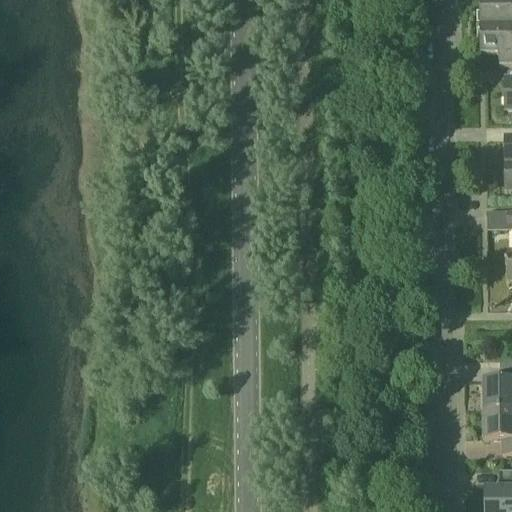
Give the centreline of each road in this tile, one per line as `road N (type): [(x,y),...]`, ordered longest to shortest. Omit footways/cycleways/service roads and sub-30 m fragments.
road 1 (residential): [(448,511),(443,0)]
road 2 (secondary): [(248,511),(244,0)]
